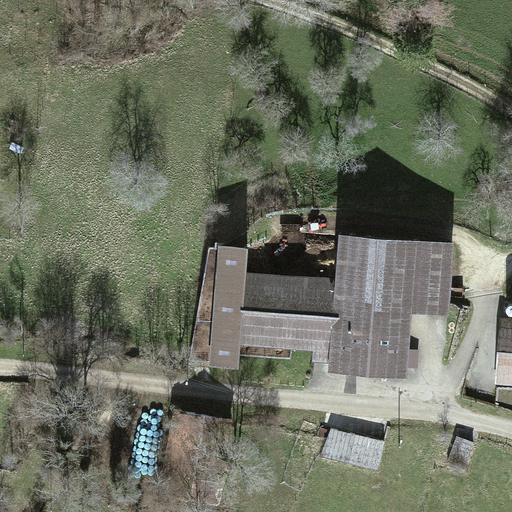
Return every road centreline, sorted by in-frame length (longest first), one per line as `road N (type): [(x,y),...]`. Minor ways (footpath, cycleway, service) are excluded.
road 1 (unclassified): [(511,429),(441,412),(0,366)]
road 2 (track): [(242,0),(440,74),(511,112)]
road 3 (track): [(511,264),(494,283),(441,412)]
